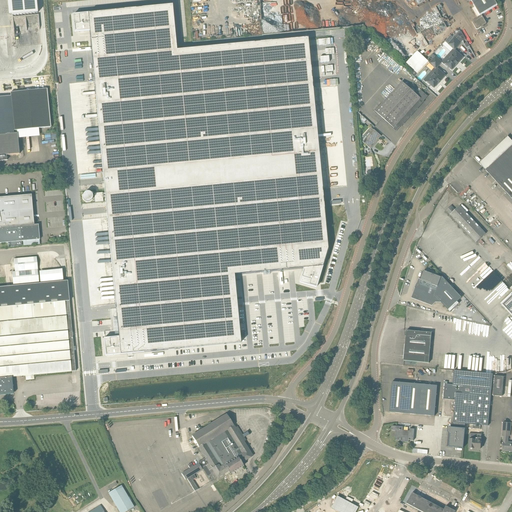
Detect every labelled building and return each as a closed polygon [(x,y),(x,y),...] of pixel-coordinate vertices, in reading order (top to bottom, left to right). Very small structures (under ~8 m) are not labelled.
[(6,0),(9,21),(38,19),(36,0),(6,0)] [(470,0),(480,16),(497,5),(494,0),(470,0)] [(172,3),(74,12),(75,30),(90,28),(116,329),(101,331),(102,347),(235,336),(230,269),(305,262),(299,283),(315,287),(327,248),(309,41),(179,53),(178,53),(177,53),(172,3)] [(477,30),(486,24),(486,23),(482,15),(472,21),(472,22),(476,29),(477,30)] [(461,32),(459,32),(453,38),(460,44),(462,41),(466,39),(461,32)] [(455,50),(460,44),(453,38),(451,36),(445,42),(453,49),(441,62),(442,63),(447,68),(448,67),(452,70),(463,58),(455,50)] [(428,62),(430,63),(429,64),(435,68),(423,81),(429,86),(430,85),(434,88),(445,76),(442,72),(437,68),(442,63),(441,62),(435,57),(432,54),(427,60),(429,62),(428,62)] [(400,127),(424,101),(428,97),(421,90),(417,95),(402,82),(375,112),(394,128),(397,125),(400,127)] [(0,161),(6,161),(6,155),(19,154),(18,138),(17,133),(14,133),(14,130),(17,130),(38,128),(50,127),(47,89),(10,92),(11,96),(0,97),(0,161)] [(374,130),(371,128),(367,131),(371,135),(366,140),(365,139),(363,142),(371,149),(377,142),(377,141),(381,136),(374,130)] [(511,140),(508,136),(479,163),(486,170),(511,198),(511,140)] [(103,201),(102,193),(94,194),(95,202),(103,201)] [(8,247),(20,246),(22,246),(21,241),(23,241),(23,246),(40,244),(39,240),(40,240),(38,225),(34,225),(31,195),(0,197),(0,243),(8,243),(8,247)] [(455,210),(451,206),(445,211),(476,243),(486,234),(459,206),(455,210)] [(12,272),(13,285),(39,283),(36,257),(14,259),(15,272),(12,272)] [(434,276),(432,275),(432,274),(424,271),(421,280),(419,279),(412,298),(432,305),(436,301),(439,302),(440,301),(450,312),(459,303),(457,302),(462,298),(442,277),(441,278),(441,277),(435,275),(434,276)] [(0,392),(10,391),(9,380),(9,377),(10,377),(34,375),(71,372),(75,371),(69,301),(67,281),(0,287),(0,392)] [(511,316),(511,293),(501,304),(511,316)] [(429,363),(432,333),(406,331),(403,361),(429,363)] [(488,426),(491,396),(493,376),(493,374),(454,371),(453,385),(444,384),(443,398),(455,399),(453,423),(454,423),(454,428),(448,428),(448,432),(447,447),(463,449),(464,434),(465,424),(488,426)] [(502,397),(504,377),(495,376),(493,396),(502,397)] [(435,417),(437,386),(392,382),(390,412),(435,417)] [(237,427),(234,428),(226,415),(218,420),(192,437),(205,458),(198,463),(197,461),(192,465),(191,464),(188,466),(190,469),(182,474),(185,480),(187,479),(195,491),(198,489),(192,480),(196,478),(194,475),(202,469),(201,468),(206,466),(214,480),(228,471),(230,474),(243,466),(241,463),(252,456),(237,432),(239,430),(237,427)] [(502,451),(511,451),(511,442),(508,442),(509,430),(510,430),(511,423),(503,422),(502,436),(503,437),(502,451)] [(410,431),(403,431),(403,427),(395,426),(395,431),(396,431),(395,440),(402,441),(402,440),(405,440),(405,442),(409,443),(409,441),(414,441),(414,430),(410,429),(410,431)] [(480,449),(481,434),(474,434),(474,435),(469,435),(469,440),(469,448),(470,449),(472,450),(473,449),(480,449)] [(125,511),(134,507),(121,486),(108,494),(118,511),(125,511)] [(453,511),(455,507),(447,503),(446,506),(412,491),(406,504),(423,511),(453,511)] [(331,507),(341,511),(357,511),(360,505),(337,494),(331,507)] [(437,503),(445,506),(448,499),(443,497),(442,501),(439,500),(437,503)]
